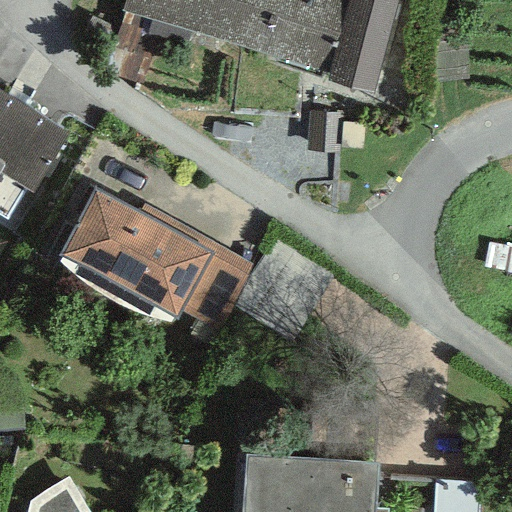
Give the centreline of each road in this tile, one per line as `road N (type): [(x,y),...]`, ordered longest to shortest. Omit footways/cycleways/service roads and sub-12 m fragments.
road 1 (residential): [(406,266),(11,42)]
road 2 (unclassified): [(511,124),(451,159),(426,190),(406,266)]
road 3 (unclassified): [(406,266),(437,315),(511,368)]
